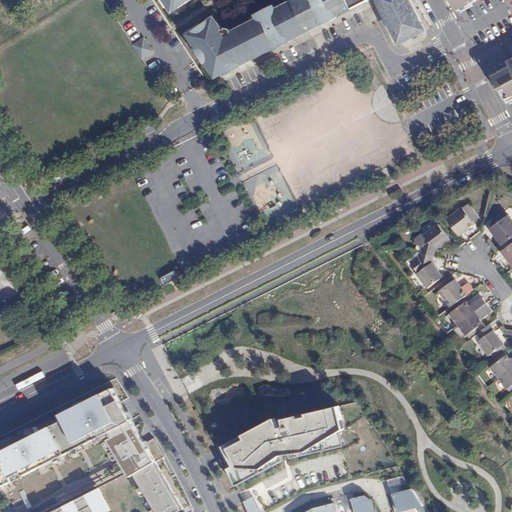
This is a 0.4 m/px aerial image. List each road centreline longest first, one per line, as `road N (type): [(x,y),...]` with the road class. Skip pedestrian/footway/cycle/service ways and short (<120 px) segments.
road 1 (residential): [(453,36),(392,69),(378,41),(357,36),(17,199)]
road 2 (tertiary): [(511,151),(121,349)]
road 3 (track): [(357,228),(511,435)]
road 4 (residential): [(215,511),(121,349)]
road 5 (residential): [(121,349),(17,199)]
road 6 (tertiary): [(121,349),(0,409)]
road 7 (residential): [(280,511),(353,484),(374,487),(386,511)]
